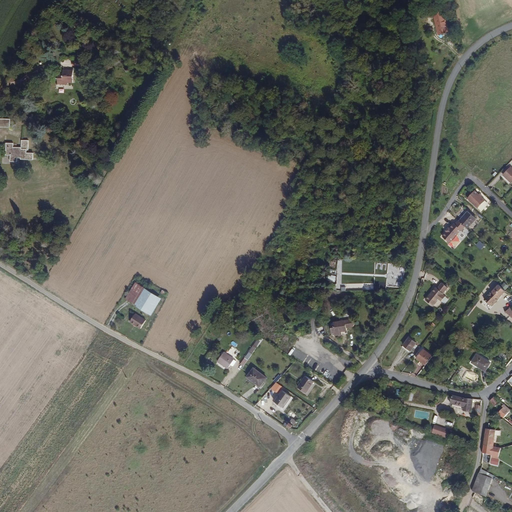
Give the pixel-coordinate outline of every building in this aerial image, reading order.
[(447,31),(443,10),(432,12),(436,32),(447,31)] [(72,85),(73,71),(62,71),(62,74),(57,74),(56,86),(66,87),(67,85),(72,85)] [(0,117),(0,126),(10,126),(10,118),(0,117)] [(34,162),(34,155),(28,155),(27,153),(29,152),(29,149),(29,142),(22,141),(21,151),(19,151),(17,149),(14,149),(13,145),(6,145),(5,158),(10,158),(10,164),(18,165),(19,161),(22,161),(22,162),(34,162)] [(504,182),(511,172),(511,171),(509,168),(499,178),(504,182)] [(485,201),(474,191),(467,198),(478,208),(485,201)] [(467,228),(476,219),(468,211),(459,221),(467,228)] [(444,296),(441,294),(442,293),(441,293),(445,286),(440,282),(435,288),(433,287),(424,299),(432,305),(437,299),(440,301),(444,296)] [(150,316),(161,299),(136,283),(125,299),(150,316)] [(491,305),(505,291),(498,284),(484,299),(491,305)] [(140,329),(145,321),(135,315),(129,323),(140,329)] [(356,328),(356,325),(351,320),(331,323),(332,326),(329,327),(330,334),(333,334),(334,336),(341,335),(341,332),(346,332),(346,330),(356,328)] [(408,353),(416,344),(409,338),(401,347),(408,353)] [(242,367),(256,349),(253,347),(239,365),(242,367)] [(425,365),(432,356),(423,349),(416,358),(425,365)] [(230,366),(234,361),(223,353),(217,362),(227,369),(230,366)] [(491,364),(478,355),(472,364),(485,372),(491,364)] [(266,379),(253,369),(251,372),(246,377),(258,388),(266,379)] [(306,394),(314,383),(306,377),(298,388),(306,394)] [(273,392),(279,386),(275,383),(269,390),(273,392)] [(290,399),(282,391),(272,401),(280,409),(290,399)] [(470,411),(473,399),(466,399),(452,395),(451,400),(459,402),(459,405),(461,406),(461,409),(470,411)] [(495,407),(500,402),(494,397),(489,401),(495,407)] [(459,405),(459,402),(451,400),(450,404),(457,405),(457,408),(461,409),(461,406),(459,405)] [(504,420),(511,412),(504,406),(496,414),(504,420)] [(434,424),(431,432),(448,438),(451,430),(434,424)] [(492,448),(494,430),(485,429),(483,445),(492,448)] [(491,454),(492,448),(483,445),(482,453),(491,454)] [(483,499),(492,476),(479,470),(470,492),(473,494),(483,499)] [(481,504),(483,500),(483,499),(473,494),(470,498),(481,504)]
